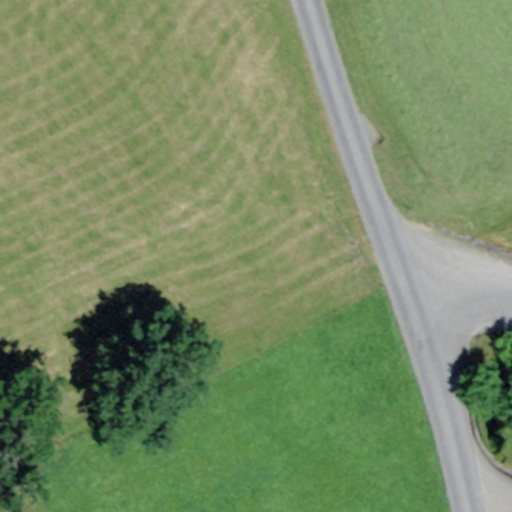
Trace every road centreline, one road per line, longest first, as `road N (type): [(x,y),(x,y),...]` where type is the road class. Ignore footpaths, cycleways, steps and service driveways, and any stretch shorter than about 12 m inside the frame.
road 1 (unclassified): [(303,0),(398,271)]
road 2 (unclassified): [(398,271),(428,351),(469,511)]
